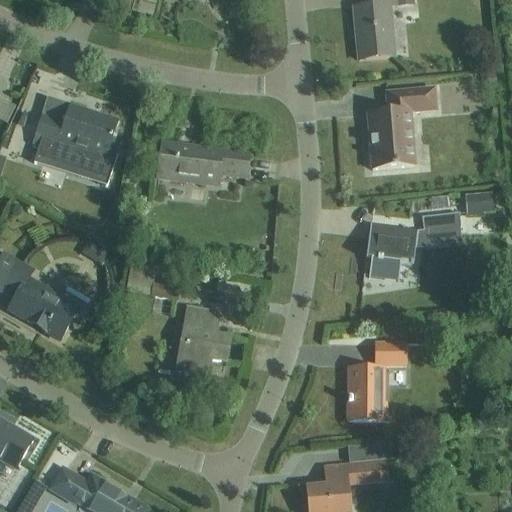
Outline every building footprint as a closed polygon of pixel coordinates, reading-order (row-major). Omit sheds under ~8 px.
[(395,7),(394,0),(366,0),(367,9),(352,11),(357,63),(393,60),(388,8),(395,7)] [(493,77),(485,77),(486,91),(495,90),(493,77)] [(387,116),(366,117),(369,154),(366,154),(367,169),(371,168),(371,172),(413,169),(409,115),(435,113),(433,92),(385,96),(387,116)] [(0,114),(7,117),(12,102),(2,99),(0,103),(0,114)] [(41,118),(32,146),(39,149),(35,160),(109,183),(117,156),(107,153),(116,124),(70,109),(65,125),(41,118)] [(246,180),(249,158),(162,146),(158,180),(217,188),(219,176),(246,180)] [(493,212),(491,194),(466,196),(468,214),(493,212)] [(367,240),(365,260),(370,260),(368,279),(397,283),(400,264),(412,266),(414,253),(423,252),(423,251),(460,247),(458,232),(459,232),(458,218),(420,222),(422,234),(416,235),(390,231),(388,243),(367,240)] [(68,290),(60,302),(26,282),(31,273),(1,256),(0,258),(0,294),(13,302),(7,313),(58,344),(70,324),(75,327),(89,303),(68,290)] [(130,289),(151,293),(150,302),(178,307),(180,294),(152,289),(153,286),(154,286),(157,271),(131,266),(127,288),(130,288),(130,289)] [(470,293),(469,298),(471,303),(477,305),(482,302),(484,297),(481,291),(475,290),(470,293)] [(179,356),(176,374),(208,379),(210,363),(225,366),(230,339),(214,337),(217,319),(211,318),(212,315),(187,310),(183,332),(187,333),(183,357),(179,356)] [(435,326),(417,326),(417,348),(434,349),(435,326)] [(404,368),(404,346),(374,346),(374,368),(375,368),(375,372),(348,372),(348,424),(381,424),(381,372),(381,368),(404,368)] [(0,463),(1,464),(15,472),(32,443),(0,424),(0,463)] [(396,447),(349,451),(350,465),(406,460),(405,447),(404,446),(396,447)] [(387,464),(355,467),(357,486),(389,483),(387,464)] [(325,488),(304,490),(306,511),(347,511),(346,487),(344,468),(323,470),(325,488)] [(61,470),(49,491),(52,493),(69,503),(77,507),(78,505),(90,511),(146,511),(140,508),(137,509),(102,488),(100,483),(95,480),(90,481),(88,480),(85,484),(61,470)]
